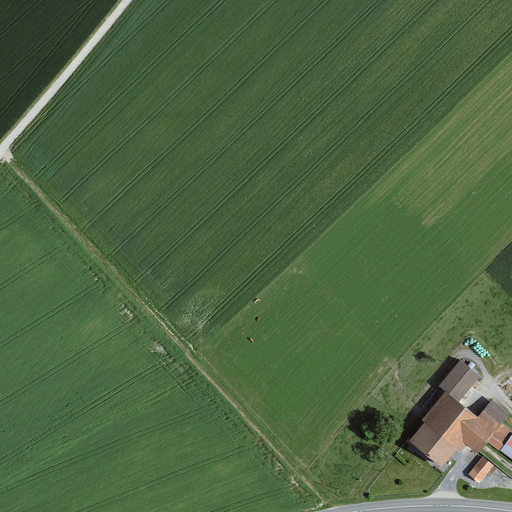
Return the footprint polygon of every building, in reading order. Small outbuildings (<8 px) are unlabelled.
[(487,378),(464,359),(446,382),(452,387),(469,400),(487,378)] [(469,442),(484,453),(494,441),(504,429),(484,413),(469,400),(452,387),(427,418),(433,423),(464,448),(469,442)] [(508,424),(511,418),(511,411),(496,398),(484,413),(504,429),(508,424)] [(418,441),(449,466),(464,448),(433,423),(418,441)] [(507,451),(511,444),(511,427),(508,424),(504,429),(494,441),(507,451)] [(484,482),(496,468),(484,457),(471,471),(484,482)]
